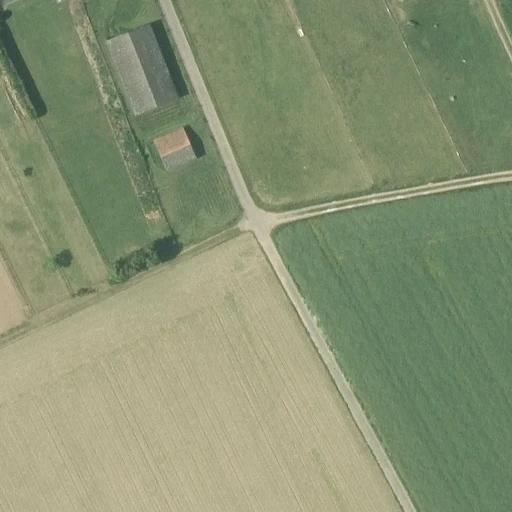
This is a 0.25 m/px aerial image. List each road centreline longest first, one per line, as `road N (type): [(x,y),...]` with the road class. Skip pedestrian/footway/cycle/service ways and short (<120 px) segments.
road 1 (track): [(414,511),(259,223),(168,0)]
road 2 (track): [(0,360),(266,235),(511,190)]
